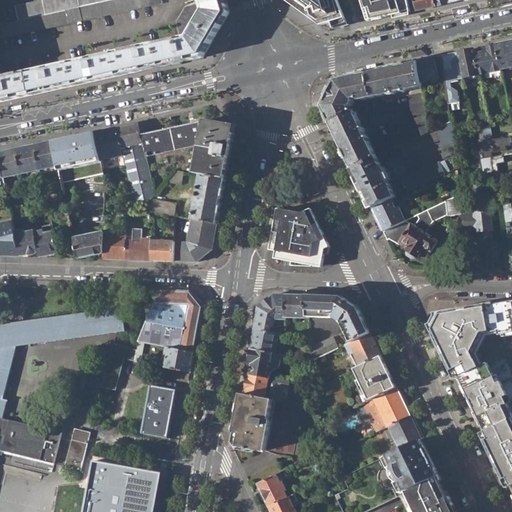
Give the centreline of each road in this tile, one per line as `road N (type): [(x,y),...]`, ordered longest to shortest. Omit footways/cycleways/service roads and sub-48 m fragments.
road 1 (residential): [(236,277),(0,272)]
road 2 (secondary): [(387,300),(488,511)]
road 3 (secondary): [(279,65),(376,277)]
road 4 (secondary): [(236,277),(279,65)]
road 5 (secondary): [(206,445),(236,277)]
road 6 (primary): [(511,14),(363,47)]
road 7 (residential): [(236,277),(376,277)]
road 8 (residential): [(387,300),(426,285),(511,285)]
road 9 (primary): [(158,93),(211,88),(279,65)]
road 10 (primary): [(279,65),(158,93)]
